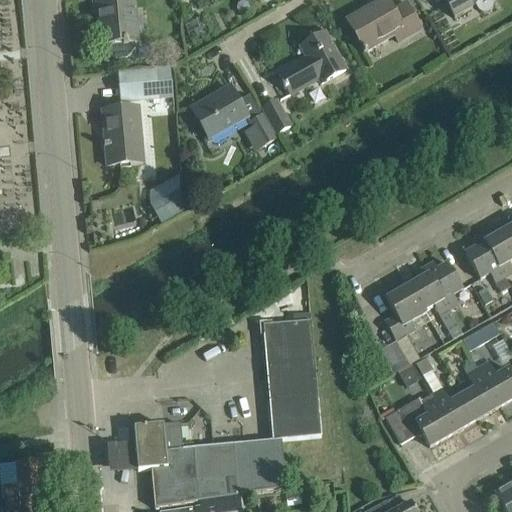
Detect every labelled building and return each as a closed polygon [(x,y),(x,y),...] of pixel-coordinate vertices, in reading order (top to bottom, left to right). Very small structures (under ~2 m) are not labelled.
[(134,44),(137,44),(133,0),(93,0),(94,2),(98,2),(103,47),(106,47),(106,52),(116,61),(127,60),(135,50),(134,44)] [(348,24),(358,42),(365,55),(390,41),(394,48),(422,33),(406,5),(393,12),(386,0),(372,8),(373,10),(348,24)] [(432,0),(436,7),(448,0),(449,3),(447,5),(455,20),(472,10),(470,7),(474,5),(478,11),(479,13),(482,15),(485,15),(487,15),(491,13),(492,12),(493,8),(493,6),(491,2),(490,0),(432,0)] [(284,88),(286,92),(289,98),(318,82),(321,86),(346,72),(325,35),(301,49),(303,54),(306,53),(309,59),(279,76),(285,87),(284,88)] [(171,72),(120,77),(123,105),(174,99),(171,72)] [(194,115),(204,132),(210,143),(248,122),(230,89),(216,97),(219,101),(194,115)] [(277,137),(291,129),(277,105),(263,113),(277,137)] [(108,168),(128,167),(142,165),(137,110),(104,113),(106,146),(104,147),(104,150),(107,149),(108,168)] [(263,149),(276,142),(262,119),(250,126),(263,149)] [(197,184),(188,191),(195,201),(204,194),(197,184)] [(178,195),(150,212),(161,229),(188,213),(178,195)] [(511,219),(510,221),(511,224),(511,228),(503,234),(511,248),(511,219)] [(511,264),(511,248),(503,234),(493,240),(489,233),(480,238),(505,281),(506,281),(511,277),(511,270),(509,266),(511,264)] [(505,281),(480,238),(472,243),(476,249),(465,256),(481,283),(491,277),(502,296),(511,290),(506,281),(505,281)] [(433,265),(424,270),(450,314),(459,309),(453,299),(464,293),(458,283),(448,266),(437,272),(433,265)] [(410,288),(427,317),(426,315),(435,310),(441,319),(450,314),(424,270),(416,275),(420,282),(410,288)] [(396,318),(406,335),(414,331),(412,326),(427,317),(410,288),(396,296),(392,289),(382,295),(396,318)] [(273,443),(236,447),(240,498),(285,492),(282,443),(321,443),(313,343),(311,323),(310,323),(310,315),(293,317),(294,325),(271,327),(271,323),(259,324),(260,337),(264,337),(273,443)] [(406,335),(396,318),(385,324),(395,342),(406,335)] [(489,348),(501,341),(494,328),(482,335),(489,348)] [(473,337),(463,343),(469,353),(479,348),(473,337)] [(416,371),(421,379),(433,373),(428,364),(416,371)] [(474,364),(463,370),(468,378),(478,372),(474,364)] [(478,372),(500,409),(511,402),(511,376),(509,372),(496,380),(489,366),(478,372)] [(475,392),(463,399),(476,423),(500,409),(478,372),(468,378),(467,379),(475,392)] [(476,423),(463,399),(450,407),(443,393),(432,399),(453,436),(476,423)] [(453,436),(432,399),(422,405),(420,403),(386,422),(401,448),(414,440),(414,439),(421,435),(430,450),(453,436)] [(136,451),(137,456),(194,451),(193,445),(190,446),(182,447),(180,426),(164,427),(138,430),(134,430),(135,438),(136,451)] [(138,473),(151,472),(196,468),(199,505),(238,499),(238,498),(240,498),(236,447),(194,451),(137,456),(138,473)] [(16,501),(16,511),(33,511),(32,500),(43,499),(39,462),(17,465),(20,501),(16,501)] [(196,468),(151,472),(155,511),(199,505),(196,468)] [(511,511),(511,486),(494,497),(503,511),(511,511)]
